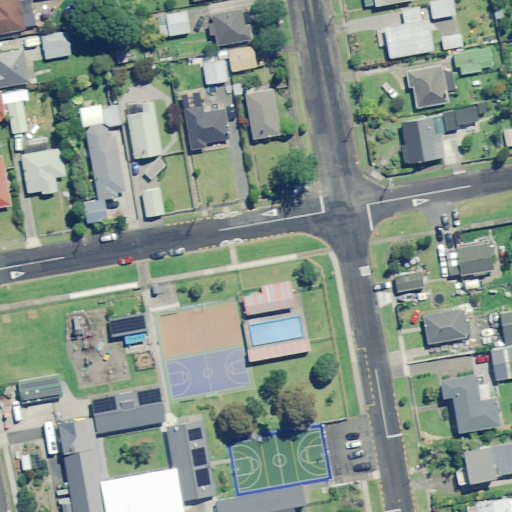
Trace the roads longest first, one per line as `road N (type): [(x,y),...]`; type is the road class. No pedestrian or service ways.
road 1 (residential): [(0,269),(345,209)]
road 2 (residential): [(345,209),(397,511)]
road 3 (residential): [(309,0),(345,209)]
road 4 (residential): [(345,209),(511,179)]
